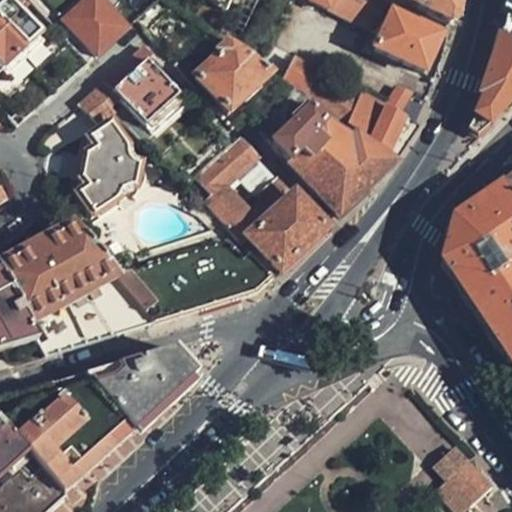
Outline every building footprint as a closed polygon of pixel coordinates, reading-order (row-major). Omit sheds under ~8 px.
[(5,1),(6,0),(0,0),(0,69),(14,57),(20,63),(44,44),(37,37),(45,31),(29,14),(22,20),(5,1)] [(96,59),(125,32),(95,0),(90,0),(83,7),(72,17),(64,24),(96,59)] [(72,17),(83,7),(76,0),(74,0),(65,9),(72,17)] [(130,0),(120,9),(134,24),(160,0),(130,0)] [(208,0),(225,11),(229,0),(208,0)] [(369,0),(326,0),(323,6),(378,37),(388,16),(385,10),(369,0)] [(392,0),(399,4),(447,28),(448,28),(454,0),(392,0)] [(372,50),(421,74),(436,37),(388,16),(378,37),(372,50)] [(270,74),(215,34),(202,44),(216,57),(193,80),(227,116),(270,74)] [(2,96),(19,118),(81,64),(88,64),(65,39),(2,96)] [(511,108),(511,46),(504,41),(501,54),(483,101),(468,136),(479,143),(511,108)] [(145,64),(151,58),(144,50),(93,93),(110,112),(120,103),(141,128),(144,127),(175,102),(177,99),(145,64)] [(0,70),(5,77),(20,63),(14,57),(0,69),(0,70)] [(282,82),(291,88),(342,125),(357,102),(298,62),(282,82)] [(19,118),(23,121),(88,64),(81,64),(19,118)] [(291,88),(253,126),(338,217),(397,163),(342,125),(291,88)] [(388,111),(402,118),(409,97),(394,92),(388,111)] [(96,129),(113,114),(110,112),(93,93),(77,107),(96,129)] [(342,125),(397,163),(418,129),(414,124),(402,118),(388,111),(361,96),(357,102),(342,125)] [(183,111),(175,102),(144,127),(153,138),(183,111)] [(127,148),(107,125),(88,140),(76,196),(96,217),(121,200),(121,197),(123,191),(129,188),(139,188),(142,164),(133,163),(129,157),(127,148)] [(279,271),(323,230),(276,180),(257,198),(261,203),(250,213),(227,187),(258,160),(237,137),(229,145),(206,167),(223,186),(201,205),(229,236),(239,246),(248,238),(279,271)] [(257,198),(276,180),(258,160),(227,187),(250,213),(261,203),(257,198)] [(511,203),(504,191),(456,224),(438,268),(511,378),(511,203)] [(0,276),(27,325),(113,272),(71,222),(0,268),(0,276)] [(260,294),(271,280),(247,254),(240,260),(224,243),(114,272),(157,325),(240,299),(260,294)] [(67,352),(157,325),(114,272),(113,272),(27,325),(36,341),(37,343),(47,338),(57,355),(67,352)] [(0,353),(36,341),(27,325),(0,276),(0,353)] [(46,359),(57,355),(47,338),(37,343),(46,359)] [(171,349),(112,368),(135,392),(143,387),(163,409),(196,378),(171,349)] [(112,368),(85,377),(133,435),(163,409),(143,387),(135,392),(112,368)] [(85,377),(0,403),(0,428),(27,458),(64,499),(78,485),(133,435),(85,377)] [(0,481),(14,469),(27,458),(0,428),(0,481)] [(443,481),(462,464),(451,450),(432,468),(443,481)] [(0,511),(50,511),(64,499),(27,458),(14,469),(19,476),(0,492),(0,511)] [(486,491),(462,464),(443,481),(467,508),(486,491)] [(452,511),(463,511),(467,508),(443,481),(432,490),(452,511)]
